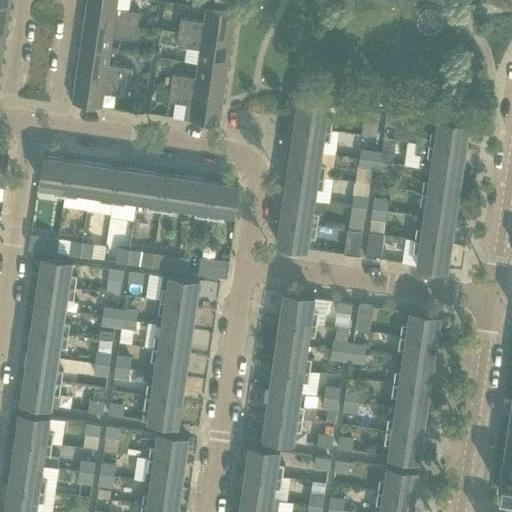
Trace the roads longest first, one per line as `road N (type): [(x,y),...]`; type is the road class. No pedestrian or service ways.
road 1 (residential): [(244,262),(256,175),(250,158),(54,126)]
road 2 (residential): [(209,511),(244,262)]
road 3 (residential): [(244,262),(490,299)]
road 4 (residential): [(0,337),(30,123)]
road 5 (residential): [(459,511),(490,299)]
road 6 (residential): [(490,299),(511,157)]
road 7 (residential): [(54,126),(70,0)]
road 8 (residential): [(28,0),(8,120)]
